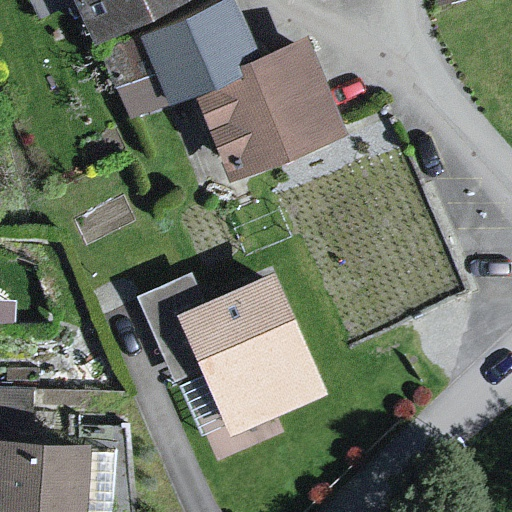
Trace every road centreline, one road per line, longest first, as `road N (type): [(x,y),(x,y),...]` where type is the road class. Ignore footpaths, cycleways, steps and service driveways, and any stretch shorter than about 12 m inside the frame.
road 1 (residential): [(511,371),(373,511)]
road 2 (residential): [(272,0),(417,84)]
road 3 (residential): [(417,84),(511,170)]
